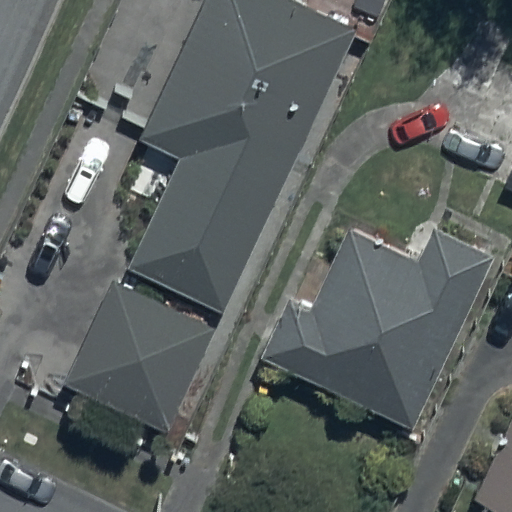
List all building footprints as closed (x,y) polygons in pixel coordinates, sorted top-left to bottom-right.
[(200,0),(144,122),(185,141),(135,250),(230,294),(361,13),(333,0),(200,0)] [(511,56),(502,52),(455,158),(511,183),(511,56)] [(420,410),(499,235),(438,208),(423,241),(352,209),(315,291),(293,281),(266,339),(420,410)] [(214,329),(113,282),(65,384),(166,431),(214,329)] [(511,410),(479,484),(511,499),(511,410)]
